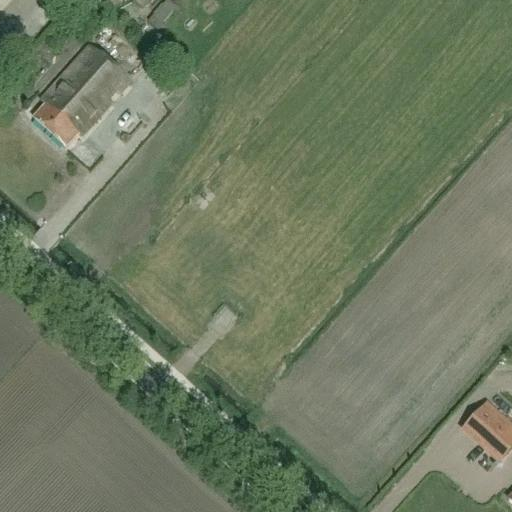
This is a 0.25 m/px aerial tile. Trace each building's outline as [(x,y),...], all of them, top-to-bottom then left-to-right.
[(0,0),(0,12),(11,0),(0,0)] [(12,22),(33,34),(45,12),(25,0),(12,22)] [(142,10),(151,0),(134,0),(133,2),(142,10)] [(175,10),(166,2),(148,22),(157,30),(175,10)] [(89,130),(128,87),(88,50),(40,104),(45,109),(32,122),(64,151),(86,127),(89,130)] [(498,464),(511,448),(511,424),(487,403),(461,433),(498,464)]
